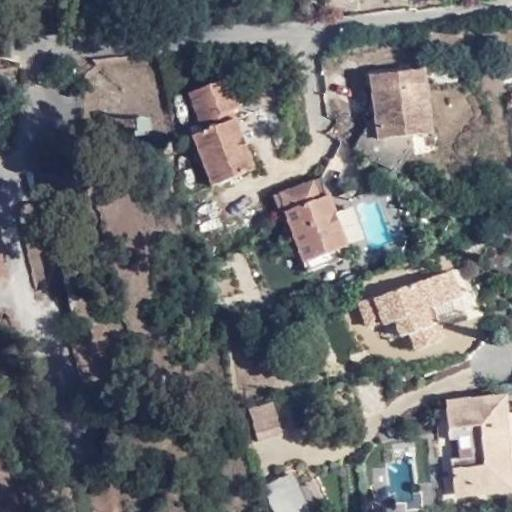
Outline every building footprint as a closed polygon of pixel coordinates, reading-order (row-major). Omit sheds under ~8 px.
[(369,120),(353,150),(398,175),(414,145),(412,135),(432,132),(423,70),(370,77),(376,120),(369,120)] [(193,99),(204,126),(237,113),(244,110),(231,82),(193,99)] [(80,84),(71,84),(70,97),(79,97),(80,84)] [(241,125),(237,113),(204,126),(208,137),(241,125)] [(148,133),(146,123),(137,125),(139,135),(148,133)] [(241,125),(208,137),(198,141),(218,191),(261,174),(241,125)] [(353,253),(328,184),(280,202),(285,215),(295,243),(301,241),(315,278),(349,265),(346,256),(353,253)] [(0,231),(0,278),(9,277),(0,231)] [(458,278),(442,283),(452,311),(438,316),(443,329),(472,320),(458,278)] [(452,311),(442,283),(369,310),(376,332),(388,329),(389,328),(391,333),(401,330),(406,345),(417,340),(424,356),(448,346),(443,329),(438,316),(452,311)] [(343,316),(324,331),(343,357),(363,342),(343,316)] [(395,347),(406,345),(401,330),(391,333),(395,347)] [(488,473),(506,472),(498,398),(478,400),(476,393),(460,395),(461,403),(431,405),(440,486),(452,485),(488,482),(488,473)] [(285,427),(264,432),(270,462),(292,457),(285,427)] [(509,487),(506,472),(488,473),(488,482),(452,485),(453,494),(509,487)] [(304,487),(307,508),(319,506),(315,485),(304,487)] [(304,511),(302,501),(272,506),(273,511),(304,511)]
